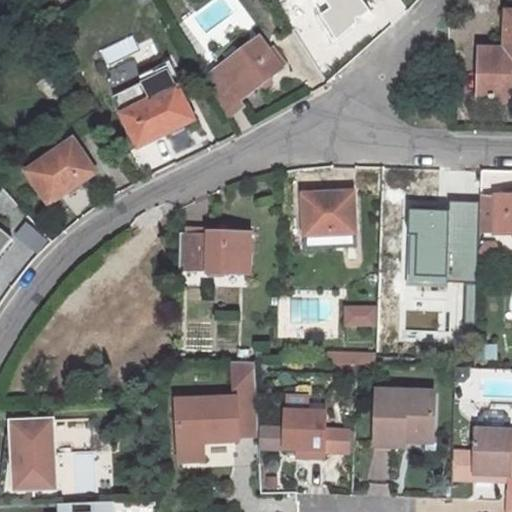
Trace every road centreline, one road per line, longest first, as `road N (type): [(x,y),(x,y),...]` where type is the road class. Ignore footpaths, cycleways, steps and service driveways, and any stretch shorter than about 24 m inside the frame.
road 1 (residential): [(0,345),(17,312),(83,244),(210,176),(325,147)]
road 2 (residential): [(325,147),(511,158)]
road 3 (residential): [(325,147),(362,79),(434,0)]
